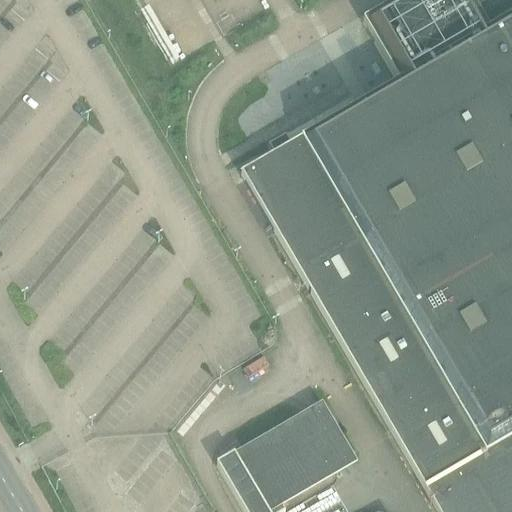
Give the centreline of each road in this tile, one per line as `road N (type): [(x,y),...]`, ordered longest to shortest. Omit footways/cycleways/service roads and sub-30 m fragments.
road 1 (unknown): [(316,357),(208,146),(206,121),(236,80),(380,0)]
road 2 (unknown): [(202,249),(61,410)]
road 3 (unknown): [(94,81),(202,249)]
road 4 (unknown): [(202,249),(237,301),(240,323),(215,427)]
road 5 (unknown): [(316,357),(409,511)]
road 6 (unknown): [(94,81),(0,192)]
road 7 (unknown): [(215,427),(294,389),(316,357)]
